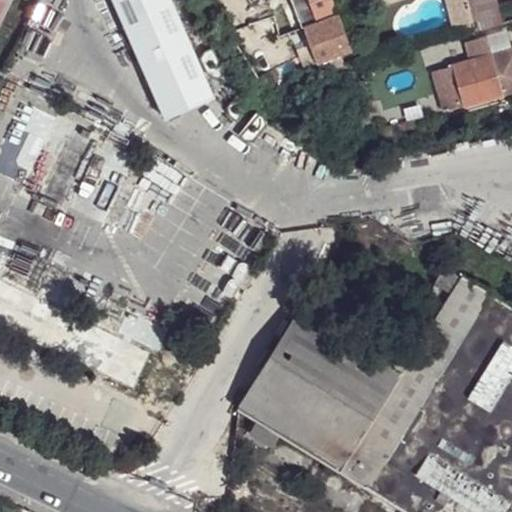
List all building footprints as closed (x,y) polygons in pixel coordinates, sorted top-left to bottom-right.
[(127,0),(149,11),(154,0),(127,0)] [(336,7),(333,0),(309,0),(318,20),(338,13),(336,7)] [(481,28),(471,0),(445,0),(456,35),(481,28)] [(471,0),(481,28),(502,22),(493,0),(471,0)] [(338,13),(341,21),(355,16),(349,1),(336,7),(338,13)] [(352,50),(351,49),(341,21),(338,13),(318,20),(304,25),(322,71),(343,65),(339,54),(352,50)] [(490,56),(510,50),(504,32),(485,37),(490,56)] [(463,104),(511,90),(511,49),(510,50),(490,56),(485,37),(470,41),(473,52),(466,54),(468,60),(451,66),(463,104)] [(56,120),(20,103),(0,145),(0,177),(23,188),(19,198),(61,219),(66,209),(102,227),(135,159),(98,141),(101,135),(58,114),(56,120)] [(0,272),(8,256),(0,252),(0,272)] [(76,289),(41,272),(30,295),(36,297),(35,300),(45,305),(46,302),(65,311),(76,289)] [(336,469),(363,487),(485,290),(460,275),(456,281),(403,365),(336,469)] [(0,324),(132,388),(149,355),(127,345),(117,339),(45,305),(35,300),(0,282),(0,324)] [(404,511),(511,511),(511,307),(485,290),(363,487),(400,509),(404,511)] [(277,434),(336,469),(403,365),(302,303),(235,409),(253,420),(277,434)] [(165,332),(123,312),(112,334),(118,337),(117,339),(127,345),(129,342),(154,354),(165,332)] [(277,434),(253,420),(244,434),(268,449),(277,434)]
